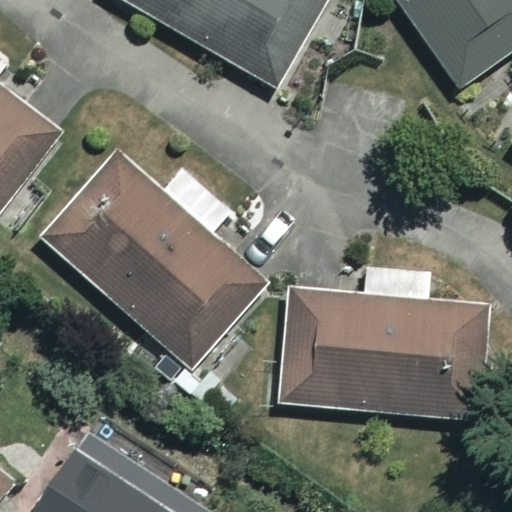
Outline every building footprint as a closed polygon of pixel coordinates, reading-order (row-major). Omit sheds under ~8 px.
[(122,0),(272,86),(321,0),(122,0)] [(511,45),(511,0),(396,0),(458,85),(511,45)] [(0,61),(0,213),(60,135),(0,89),(0,66),(3,63),(0,61)] [(157,194),(115,158),(42,241),(183,365),(261,277),(207,230),(225,210),(179,169),(157,194)] [(423,274),(368,269),(366,297),(283,289),(273,403),(474,421),(485,305),(420,300),(423,274)] [(219,511),(220,511),(85,426),(29,511),(219,511)] [(0,491),(9,480),(0,472),(0,491)]
